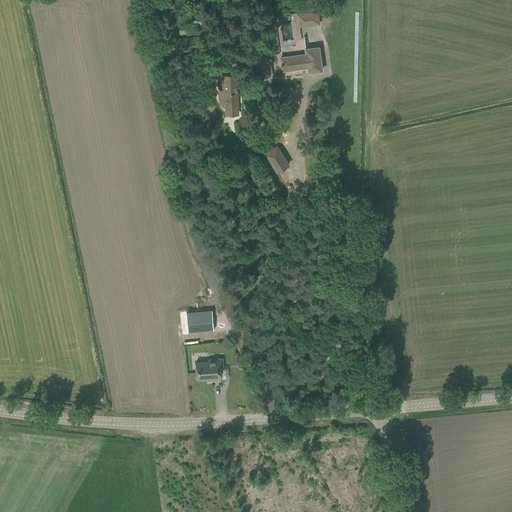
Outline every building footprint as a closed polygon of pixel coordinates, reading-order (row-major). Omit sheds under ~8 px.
[(318,12),(299,15),(300,27),(320,24),(318,12)] [(171,53),(202,50),(201,37),(169,40),(171,53)] [(309,72),(322,70),(319,47),(306,49),(306,54),(281,58),(283,71),(308,67),(309,72)] [(257,58),(258,73),(272,72),(271,57),(257,58)] [(227,115),(238,115),(235,85),(236,85),(235,75),(218,76),(220,95),(225,95),(227,115)] [(288,165),(277,147),(266,154),(277,172),(288,165)] [(212,310),(186,312),(188,332),(214,330),(212,310)] [(223,369),(222,358),(207,359),(208,361),(196,362),(197,379),(210,378),(210,380),(221,380),(220,369),(223,369)]
